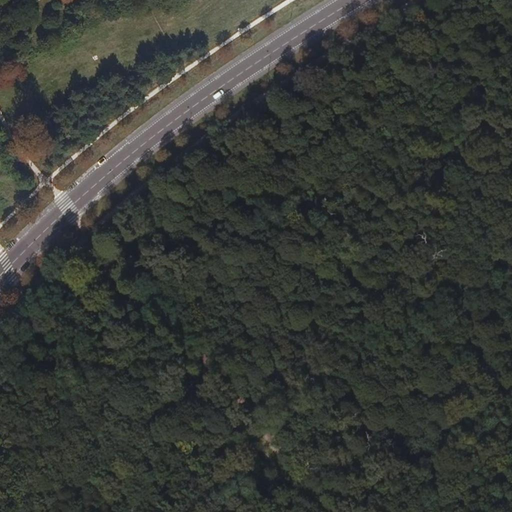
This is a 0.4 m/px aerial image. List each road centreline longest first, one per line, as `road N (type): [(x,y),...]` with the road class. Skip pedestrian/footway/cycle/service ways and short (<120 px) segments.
road 1 (tertiary): [(0,274),(142,143),(351,0)]
road 2 (track): [(25,299),(142,511)]
